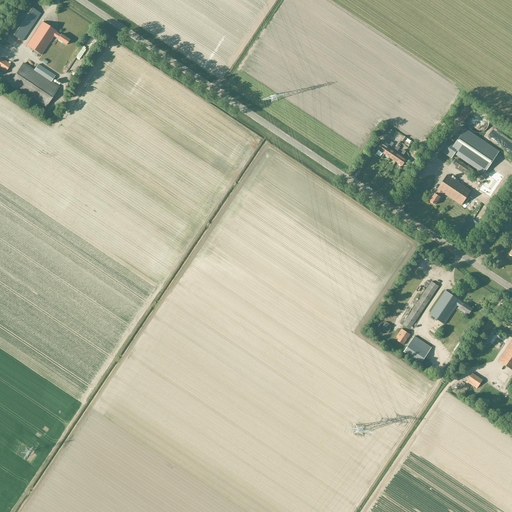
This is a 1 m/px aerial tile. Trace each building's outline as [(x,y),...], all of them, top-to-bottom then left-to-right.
[(23,41),(41,14),(24,2),(5,30),(23,41)] [(41,55),(54,36),(56,33),(57,32),(42,22),(26,45),(41,55)] [(56,33),(54,36),(58,39),(66,45),(69,40),(61,34),(60,35),(56,33)] [(0,54),(2,55),(9,43),(3,39),(0,43),(0,54)] [(122,61),(126,63),(131,52),(127,50),(122,61)] [(0,69),(5,73),(11,65),(0,58),(0,69)] [(23,63),(9,85),(45,109),(59,87),(51,82),(55,76),(38,65),(34,71),(23,63)] [(11,79),(4,75),(0,81),(0,82),(7,86),(11,79)] [(474,111),(470,113),(468,116),(466,120),(466,123),(467,127),(470,130),(473,132),(476,133),(480,133),(484,132),(487,129),(489,126),(489,122),(489,119),(487,115),(484,112),(481,111),(477,110),(474,111)] [(448,139),(440,151),(451,158),(455,153),(484,173),(498,152),(465,129),(455,144),(448,139)] [(383,154),(388,147),(384,145),(388,139),(385,138),(377,150),(383,154)] [(390,149),(394,144),(391,142),(389,145),(388,147),(383,154),(389,158),(394,151),(390,149)] [(400,156),(400,155),(396,153),(400,148),(398,146),(394,151),(389,158),(396,162),(400,156)] [(406,160),(402,157),(406,152),(404,150),(400,155),(400,156),(396,162),(402,166),(406,160)] [(470,176),(474,170),(458,159),(453,165),(456,167),(470,176)] [(447,175),(430,201),(435,205),(440,197),(439,197),(442,193),(461,205),(471,191),(447,175)] [(488,195),(497,181),(489,176),(480,190),(488,195)] [(410,329),(439,286),(431,281),(403,324),(410,329)] [(469,314),(472,309),(464,303),(463,304),(459,302),(460,301),(445,291),(429,314),(444,324),(456,305),(461,308),(460,308),(469,314)] [(386,323),(384,323),(383,323),(381,324),(380,325),(379,327),(379,328),(379,330),(380,332),(381,333),(383,334),(384,334),(386,334),(388,333),(389,331),(390,329),(390,327),(389,326),(388,324),(386,323)] [(403,345),(410,335),(402,329),(395,339),(403,345)] [(420,364),(431,347),(414,336),(403,352),(420,364)] [(511,340),(498,361),(511,370),(511,340)] [(470,347),(473,352),(478,349),(475,344),(470,347)] [(477,388),(482,380),(472,373),(467,382),(477,388)] [(505,390),(502,396),(507,398),(510,393),(505,390)]
